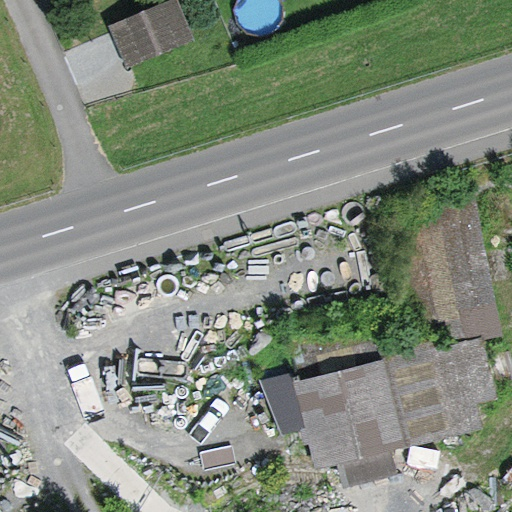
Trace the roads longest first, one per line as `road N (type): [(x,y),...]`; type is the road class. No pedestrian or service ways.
road 1 (primary): [(102,216),(511,89)]
road 2 (residential): [(19,0),(102,216)]
